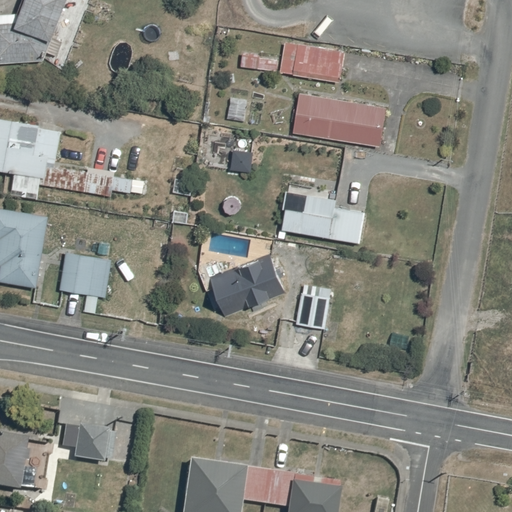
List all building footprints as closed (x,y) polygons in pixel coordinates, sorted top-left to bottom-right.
[(0,65),(48,62),(56,43),(71,0),(30,0),(24,18),(0,19),(0,65)] [(288,43),(282,73),(341,86),(347,55),(288,43)] [(245,53),(243,68),(278,72),(279,61),(262,59),(263,55),(245,53)] [(296,134),(382,148),(388,111),(302,97),(296,134)] [(247,101),(231,98),(227,120),(243,123),(247,101)] [(0,119),(0,172),(17,175),(43,180),(45,165),(57,167),(64,132),(0,119)] [(145,144),(124,136),(119,150),(141,158),(145,144)] [(45,165),(43,180),(42,185),(54,187),(113,198),(116,178),(57,167),(45,165)] [(43,180),(17,175),(14,191),(40,196),(42,185),(43,180)] [(308,196),(305,213),(289,210),(285,232),(362,245),(367,215),(337,210),(338,201),(308,196)] [(39,289),(51,217),(0,209),(0,240),(2,241),(0,252),(0,266),(3,267),(1,283),(39,289)] [(114,261),(68,254),(62,291),(108,298),(114,261)] [(212,280),(226,317),(287,294),(273,257),(212,280)] [(303,294),(298,325),(327,330),(332,299),(303,294)] [(78,450),(76,458),(107,463),(107,459),(114,460),(119,434),(112,433),(113,431),(82,425),(82,428),(67,425),(63,447),(78,450)] [(0,434),(0,487),(21,491),(26,462),(30,463),(32,452),(28,451),(30,440),(0,434)] [(250,468),(193,460),(185,511),(243,511),(245,500),(250,468)] [(250,468),(245,500),(268,504),(273,471),(250,468)] [(295,474),(273,471),(268,504),(291,507),(295,474)] [(290,511),(339,511),(344,481),(295,474),(291,507),(290,511)]
